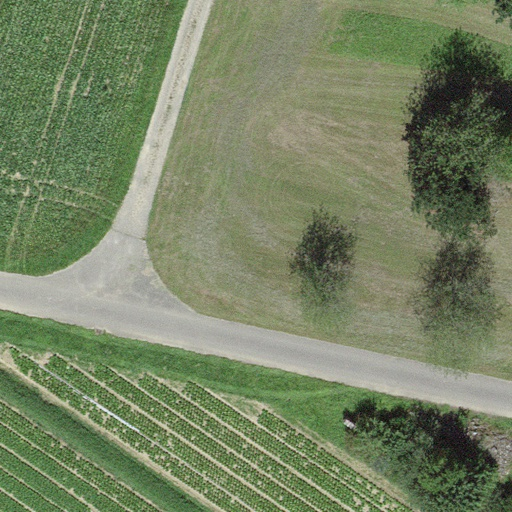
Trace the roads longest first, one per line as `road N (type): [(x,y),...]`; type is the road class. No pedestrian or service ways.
road 1 (track): [(511,397),(0,288)]
road 2 (track): [(211,0),(113,312)]
